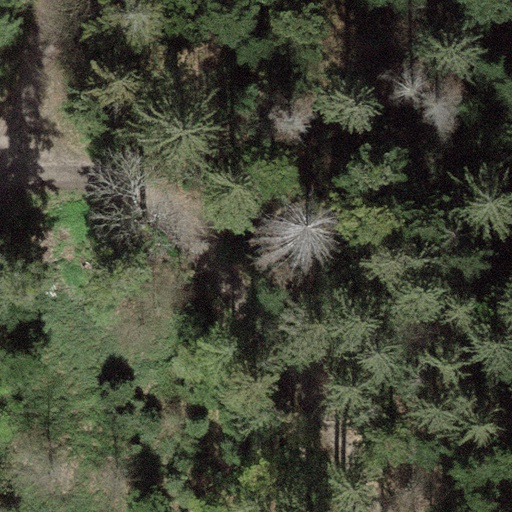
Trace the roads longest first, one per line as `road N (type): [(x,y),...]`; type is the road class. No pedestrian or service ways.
road 1 (track): [(289,511),(273,435),(239,365),(1,126)]
road 2 (track): [(43,0),(0,128)]
